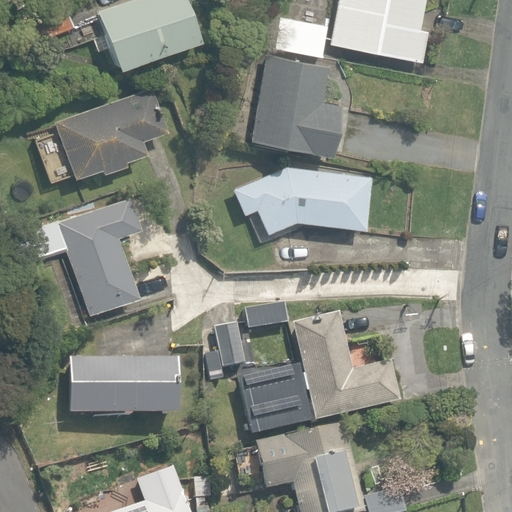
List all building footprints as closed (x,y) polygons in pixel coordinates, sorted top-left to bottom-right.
[(124,0),(94,10),(113,68),(195,41),(181,0),(124,0)] [(334,0),(326,43),(416,61),(422,31),(415,30),(420,0),(334,0)] [(26,17),(36,40),(70,26),(61,3),(26,17)] [(273,48),(317,56),(323,25),(278,17),(273,48)] [(92,40),(95,51),(106,47),(102,36),(92,40)] [(247,139),(325,154),(335,104),(315,100),(322,65),(262,54),(247,139)] [(49,121),(69,177),(96,168),(97,172),(120,164),(119,160),(141,152),(136,139),(161,130),(147,88),(49,121)] [(244,213),(256,240),(299,222),(361,231),(368,174),(283,165),(228,189),(240,215),(244,213)] [(62,250),(82,311),(132,295),(113,236),(136,229),(126,197),(39,225),(39,226),(12,234),(21,263),(62,250)] [(241,312),(244,326),(263,323),(263,326),(285,323),(283,305),(262,308),(261,309),(241,312)] [(304,391),(311,421),(396,401),(387,361),(348,370),(335,313),(288,324),(300,375),(298,375),(302,392),(304,391)] [(210,328),(218,368),(238,364),(230,324),(210,328)] [(119,416),(125,416),(125,415),(172,415),(172,360),(65,359),(65,414),(119,415),(119,416)] [(360,511),(339,424),(251,445),(262,490),(288,483),(294,506),(284,508),(284,511),(360,511)] [(113,511),(184,511),(168,467),(133,479),(141,502),(113,511)] [(415,487),(420,505),(460,494),(455,475),(415,487)] [(400,511),(402,511),(396,487),(360,496),(363,511),(400,511)]
